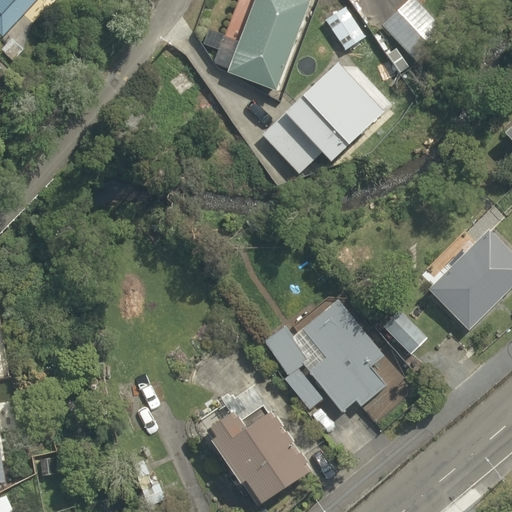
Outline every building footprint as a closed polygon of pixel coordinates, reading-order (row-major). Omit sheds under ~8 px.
[(0,0),(0,35),(31,0),(0,0)] [(304,0),(239,0),(214,70),(270,92),(304,0)] [(420,0),(396,0),(375,18),(414,65),(450,35),(420,0)] [(365,34),(340,1),(318,17),(343,51),(365,34)] [(383,108),(332,45),(265,100),(316,163),(383,108)] [(511,98),(490,117),(511,142),(511,98)] [(511,244),(485,213),(413,276),(458,328),(511,281),(511,244)] [(297,360),(335,409),(350,398),(354,403),(381,382),(364,361),(377,351),(329,288),(260,342),(283,372),(297,360)] [(429,343),(398,307),(375,326),(406,363),(429,343)] [(216,396),(187,415),(250,505),(302,469),(253,400),(230,416),(216,396)]
